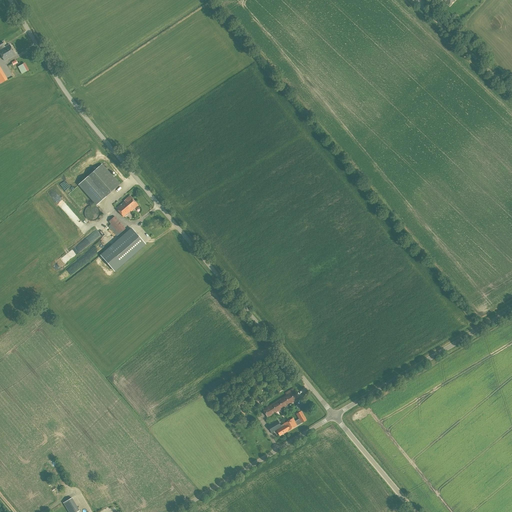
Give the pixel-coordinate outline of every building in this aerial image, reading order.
[(9,45),(5,47),(4,45),(2,42),(0,42),(0,54),(4,61),(15,54),(9,45)] [(25,62),(18,65),(23,74),(30,70),(25,62)] [(0,79),(2,83),(9,79),(3,69),(0,70),(0,79)] [(96,205),(106,197),(120,184),(102,164),(88,176),(78,185),(96,205)] [(50,194),(56,202),(62,198),(56,189),(50,194)] [(133,210),(138,206),(130,196),(124,201),(124,202),(116,209),(124,217),(132,210),(133,210)] [(84,225),(69,206),(65,209),(80,228),(84,225)] [(108,226),(109,227),(117,236),(125,229),(114,216),(108,222),(110,224),(108,226)] [(145,244),(132,228),(101,255),(114,271),(145,244)] [(67,264),(73,258),(70,254),(64,261),(67,264)] [(87,254),(69,269),(73,274),(91,258),(87,254)] [(262,410),(267,418),(299,398),(294,390),(262,410)] [(280,436),(288,431),(297,425),(306,420),(301,411),(296,414),(299,419),(295,421),(293,418),(280,426),(277,420),(267,426),(271,433),(276,430),(280,436)] [(81,491),(92,511),(96,511),(103,508),(110,504),(104,493),(106,493),(99,481),(81,491)] [(63,503),(63,504),(68,511),(81,511),(80,510),(72,497),(63,503)]
